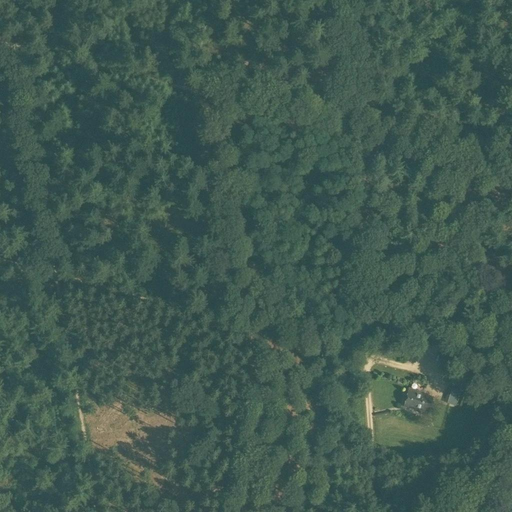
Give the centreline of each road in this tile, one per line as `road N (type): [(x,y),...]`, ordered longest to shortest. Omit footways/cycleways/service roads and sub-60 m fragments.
road 1 (track): [(496,166),(0,40)]
road 2 (track): [(20,47),(94,511)]
road 3 (track): [(56,273),(254,327),(222,511)]
road 4 (track): [(218,317),(205,94)]
road 5 (track): [(364,358),(374,511)]
road 6 (track): [(339,0),(351,132)]
